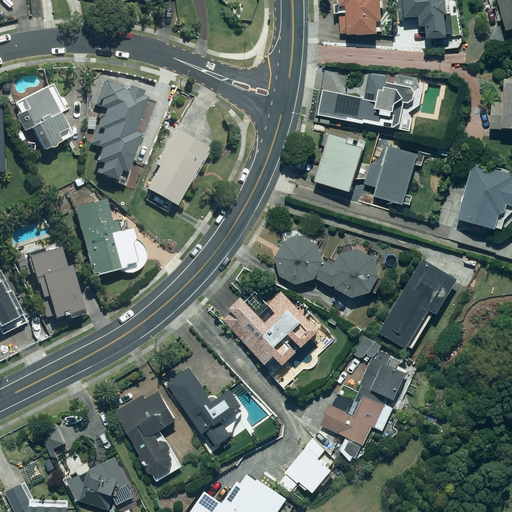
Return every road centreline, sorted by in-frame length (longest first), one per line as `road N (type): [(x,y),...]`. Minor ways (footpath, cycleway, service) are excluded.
road 1 (secondary): [(280,115),(236,222),(188,280),(127,332),(0,401)]
road 2 (residential): [(280,115),(141,46)]
road 3 (residential): [(141,46),(285,87)]
road 4 (residential): [(141,46),(43,44),(0,52)]
